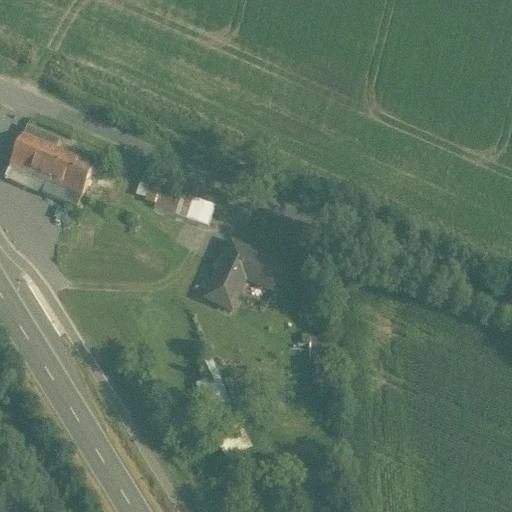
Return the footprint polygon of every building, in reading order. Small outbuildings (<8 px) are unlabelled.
[(95,171),(56,155),(60,145),(28,131),(11,170),(6,182),(78,213),(95,171)] [(193,202),(161,191),(153,211),(186,223),(193,202)] [(215,209),(193,202),(186,223),(208,230),(215,209)] [(286,272),(232,248),(206,304),(232,316),(246,285),(275,298),(286,272)] [(209,362),(198,367),(209,391),(220,385),(209,362)] [(238,424),(220,385),(209,391),(199,395),(217,434),(238,424)] [(199,406),(169,420),(174,432),(204,418),(199,406)] [(238,425),(218,436),(230,460),(251,449),(238,425)]
